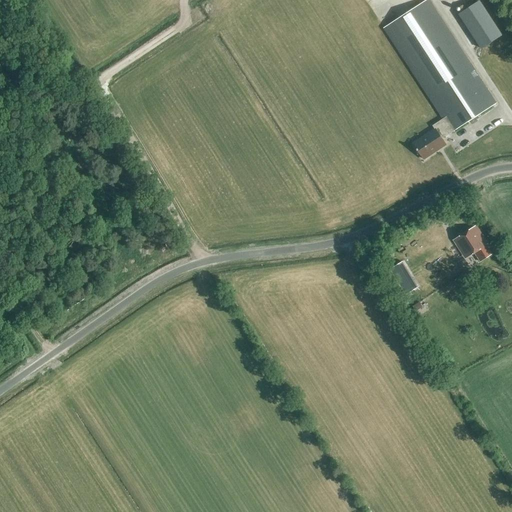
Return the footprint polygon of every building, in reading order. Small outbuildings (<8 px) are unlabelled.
[(452,132),(496,104),(428,0),(426,0),(384,28),(443,119),(433,126),(435,129),(422,138),(422,139),(414,144),(423,159),(446,145),(442,139),(452,132)] [(480,0),(471,6),(492,42),(511,31),(493,0),(486,0),(485,0),(480,0)] [(476,226),(453,240),(465,258),(474,253),(480,262),(492,254),(486,245),(488,244),(476,226)] [(418,287),(402,261),(390,268),(406,295),(418,287)] [(428,298),(471,276),(466,267),(423,289),(428,298)] [(416,311),(423,307),(420,301),(413,306),(416,311)]
